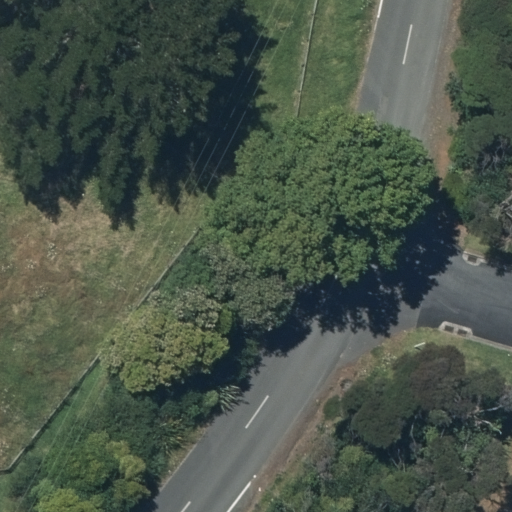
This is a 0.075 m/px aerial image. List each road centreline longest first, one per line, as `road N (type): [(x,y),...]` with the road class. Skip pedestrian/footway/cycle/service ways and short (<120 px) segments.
road 1 (tertiary): [(182,511),(258,413),(352,253)]
road 2 (tertiary): [(352,253),(394,133),(418,0)]
road 3 (unclassified): [(352,253),(511,304)]
